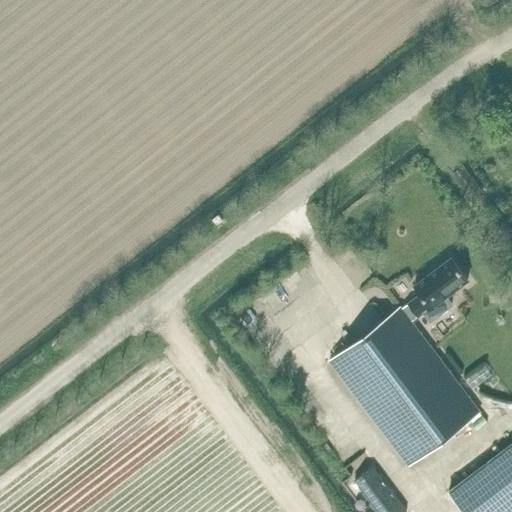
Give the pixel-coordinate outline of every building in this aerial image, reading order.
[(485,194),(463,166),(452,174),(473,202),(485,194)] [(402,306),(328,360),(408,466),(481,411),(413,321),(423,314),(429,322),(453,304),(447,296),(470,279),(453,257),(414,287),(420,294),(403,307),(402,306)] [(450,333),(438,342),(459,369),(470,360),(450,333)] [(511,511),(511,441),(449,490),(466,511),(511,511)] [(352,481),(375,511),(406,511),(407,511),(373,467),(352,481)]
